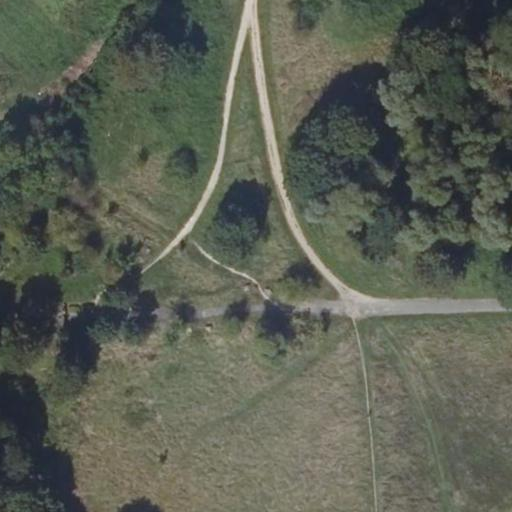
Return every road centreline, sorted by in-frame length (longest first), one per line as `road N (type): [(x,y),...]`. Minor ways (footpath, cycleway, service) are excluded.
road 1 (track): [(511,302),(63,319),(0,314)]
road 2 (track): [(0,109),(177,241),(239,275),(274,308)]
